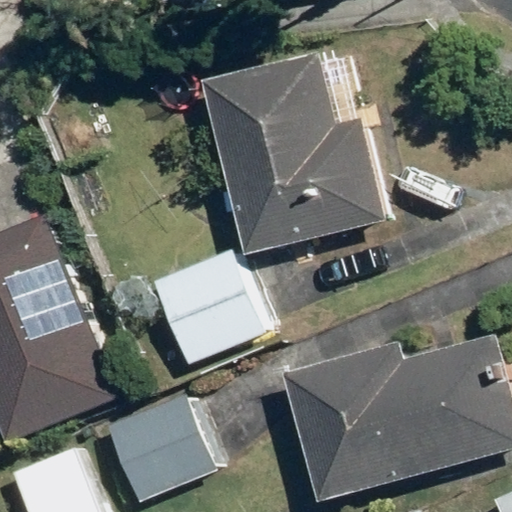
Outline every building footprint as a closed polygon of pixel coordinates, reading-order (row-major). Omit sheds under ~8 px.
[(365,48),(226,80),(266,256),(405,224),(365,48)] [(127,395),(53,208),(0,228),(0,377),(23,436),(127,395)] [(249,246),(170,278),(204,363),(283,331),(249,246)] [(511,452),(511,334),(429,359),(421,334),(308,368),(347,501),(511,452)] [(205,391),(124,420),(153,503),(234,474),(205,391)] [(117,511),(91,443),(29,467),(46,511),(117,511)]
